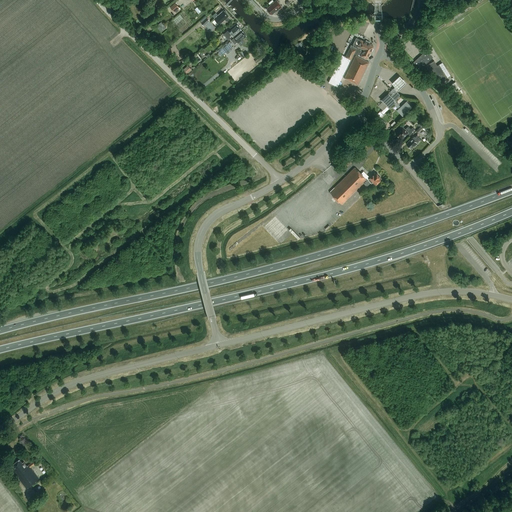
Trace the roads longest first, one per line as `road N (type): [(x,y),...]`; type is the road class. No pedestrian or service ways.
road 1 (trunk): [(511,190),(354,245),(0,330)]
road 2 (trunk): [(0,350),(333,274),(511,211)]
road 3 (tertiary): [(218,345),(439,292),(511,300)]
road 4 (unclassified): [(280,181),(96,0)]
road 5 (tertiary): [(0,431),(53,393),(218,345)]
road 6 (unclassified): [(356,115),(408,168),(440,135),(406,70),(378,55)]
road 7 (tertiary): [(218,345),(198,238),(215,214),(280,181)]
